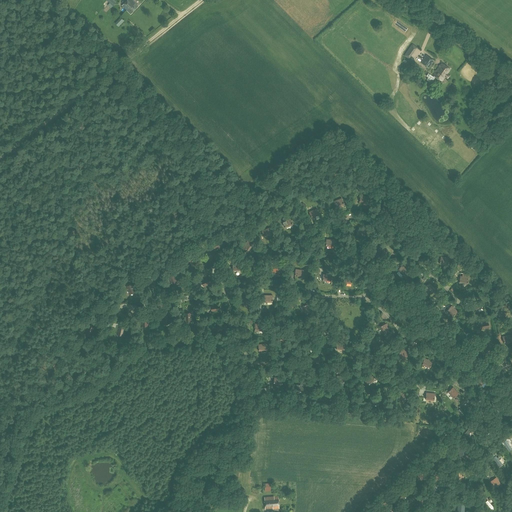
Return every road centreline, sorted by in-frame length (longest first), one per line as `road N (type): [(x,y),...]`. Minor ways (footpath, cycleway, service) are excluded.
road 1 (track): [(0,157),(200,0)]
road 2 (track): [(511,78),(401,0)]
